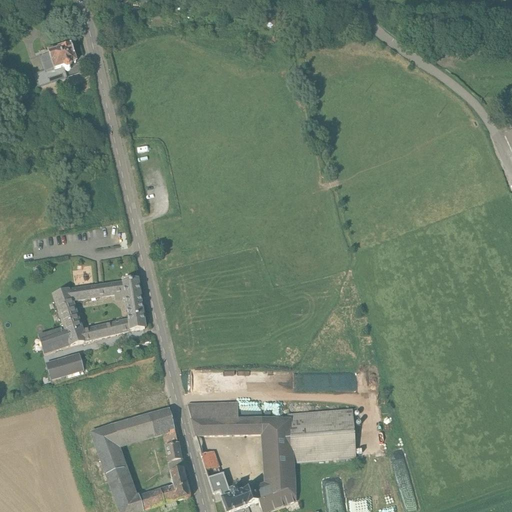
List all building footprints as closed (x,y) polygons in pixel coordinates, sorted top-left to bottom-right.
[(74,56),(71,46),(59,50),(58,47),(48,51),(49,55),(54,71),(55,71),(63,68),(64,68),(64,69),(64,70),(65,70),(66,71),(67,71),(68,71),(69,71),(69,70),(70,69),(70,68),(70,67),(70,66),(75,64),(73,57),(74,56)] [(49,55),(40,58),(45,71),(45,74),(54,71),(49,55)] [(67,79),(63,68),(55,71),(54,71),(45,74),(45,71),(33,75),(38,89),(67,79)] [(67,293),(54,297),(64,329),(37,338),(43,356),(70,347),(131,332),(144,330),(137,283),(100,288),(67,293)] [(79,358),(45,368),(50,382),(83,372),(79,358)] [(187,406),(195,437),(253,436),(254,442),(262,442),(262,436),(290,435),(289,422),(288,422),(237,422),(236,405),(187,406)] [(169,464),(180,461),(179,455),(177,444),(169,412),(112,428),(91,434),(118,511),(143,511),(190,498),(183,471),(169,474),(173,487),(134,499),(116,447),(162,435),(169,464)] [(290,435),(292,463),(355,458),(351,413),(287,418),(288,422),(289,422),(290,435)] [(292,463),(290,435),(262,436),(262,442),(266,485),(268,511),(294,502),(292,463)] [(211,453),(200,456),(213,495),(219,492),(226,489),(213,453),(211,453)] [(232,492),(230,487),(226,489),(219,492),(226,511),(233,511),(258,503),(260,511),(267,511),(268,511),(266,485),(253,489),(236,495),(235,491),(232,492)]
